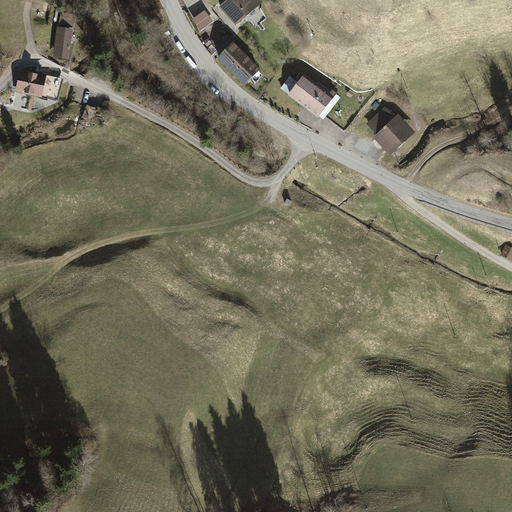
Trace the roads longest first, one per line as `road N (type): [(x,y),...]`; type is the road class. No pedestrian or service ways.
road 1 (unclassified): [(0,85),(34,60),(181,133),(258,183),(286,170),(304,136)]
road 2 (track): [(274,182),(263,203),(239,218),(122,238),(71,257),(0,309)]
road 3 (tertiary): [(169,0),(218,77),(304,136)]
road 4 (residential): [(403,187),(409,203),(511,269)]
road 5 (track): [(511,117),(431,151),(403,187)]
road 6 (track): [(0,342),(95,297),(112,301)]
